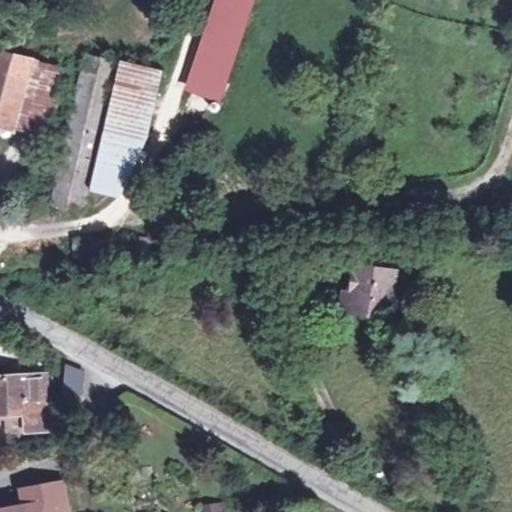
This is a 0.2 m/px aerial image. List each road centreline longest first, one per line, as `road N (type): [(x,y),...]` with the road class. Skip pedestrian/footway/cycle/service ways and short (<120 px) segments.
road 1 (track): [(0,244),(106,224),(397,204),(492,184)]
road 2 (tertiary): [(0,311),(368,511)]
